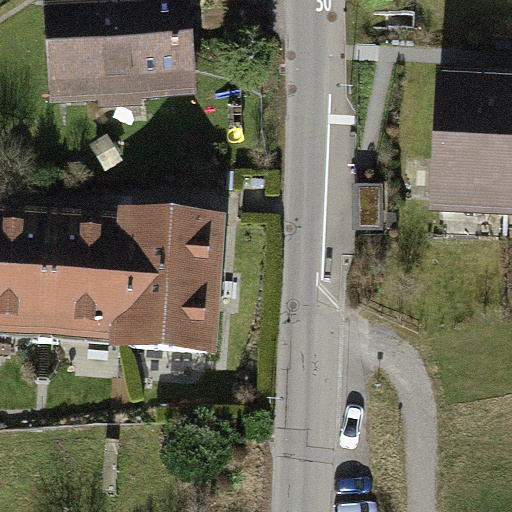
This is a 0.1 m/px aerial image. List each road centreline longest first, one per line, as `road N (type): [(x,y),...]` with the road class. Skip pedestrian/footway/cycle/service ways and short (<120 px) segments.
road 1 (tertiary): [(300,511),(314,0)]
road 2 (track): [(421,511),(418,421),(406,379),(306,305)]
